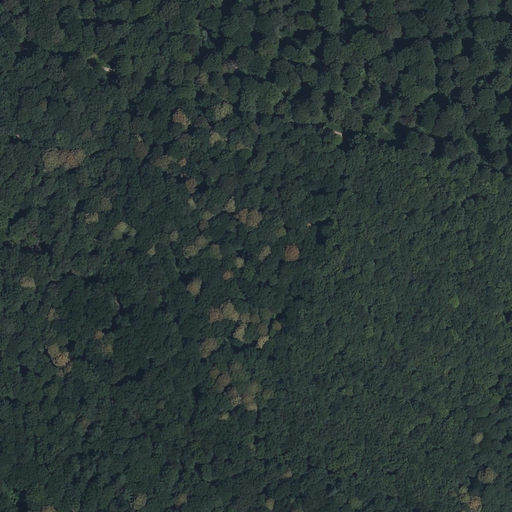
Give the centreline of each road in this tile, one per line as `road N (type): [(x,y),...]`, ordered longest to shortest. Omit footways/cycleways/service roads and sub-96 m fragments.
road 1 (track): [(0,40),(511,181)]
road 2 (track): [(487,511),(0,386)]
